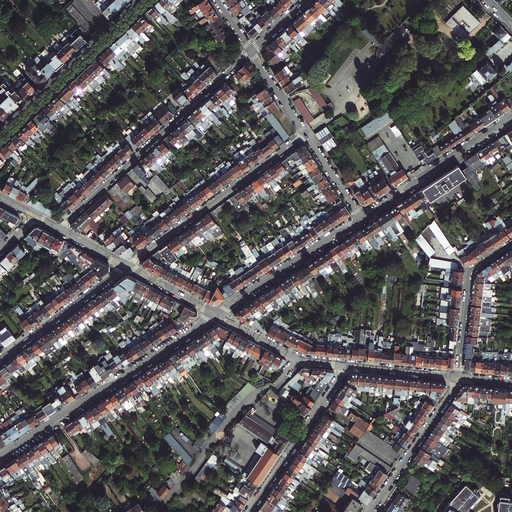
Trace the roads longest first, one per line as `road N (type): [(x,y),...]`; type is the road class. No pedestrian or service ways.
road 1 (residential): [(58,228),(250,50)]
road 2 (residential): [(215,314),(0,456)]
road 3 (residential): [(126,265),(306,131)]
road 4 (residential): [(0,141),(150,0)]
road 5 (residential): [(139,0),(0,129)]
road 6 (residential): [(511,117),(361,220)]
road 7 (residential): [(344,364),(248,511)]
road 8 (residential): [(361,220),(215,314)]
road 9 (residential): [(370,511),(458,377)]
road 10 (residential): [(126,265),(0,359)]
road 11 (residential): [(511,242),(471,270),(458,377)]
